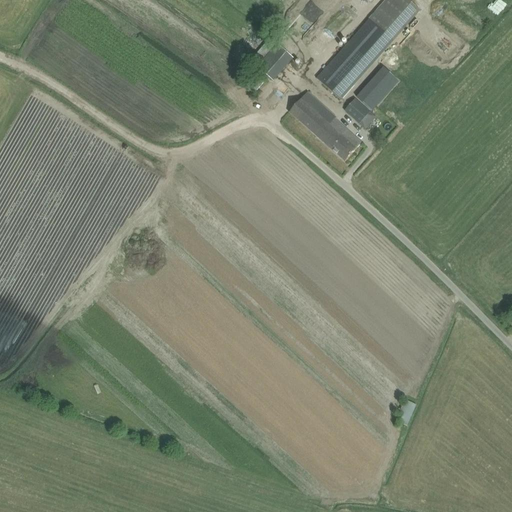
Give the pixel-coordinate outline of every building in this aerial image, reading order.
[(421,11),(408,0),(385,0),(316,78),(341,101),(421,11)] [(494,23),(506,12),(497,1),(484,12),(494,23)] [(273,82),(293,58),(277,45),(258,68),(273,82)] [(249,89),(254,94),(267,80),(261,75),(249,89)] [(345,162),(352,155),(362,143),(348,131),(342,137),(339,133),(344,127),(335,119),(337,117),(309,91),(289,113),(345,162)] [(370,112),(355,99),(345,111),(359,124),(370,112)] [(416,405),(405,400),(396,421),(407,426),(416,405)]
